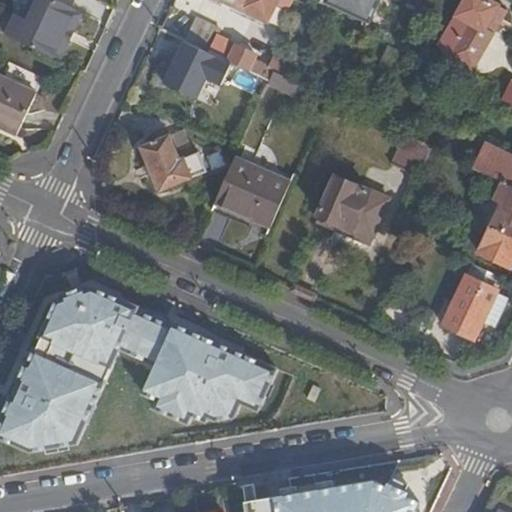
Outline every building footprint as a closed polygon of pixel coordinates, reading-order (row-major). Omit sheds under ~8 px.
[(16,15),(6,36),(54,58),(77,10),(54,0),(38,0),(29,21),(16,15)] [(294,0),(222,0),(268,22),(277,4),(289,10),(294,0)] [(329,0),(370,19),(378,0),(329,0)] [(487,30),(500,6),(489,0),(467,0),(455,21),(460,23),(464,18),(470,22),(450,56),(472,69),(493,34),(487,30)] [(508,11),(500,6),(487,30),(493,34),(508,11)] [(54,58),(61,61),(83,14),(77,10),(54,58)] [(186,40),(210,51),(216,39),(221,29),(197,17),(186,40)] [(268,80),(273,70),(270,68),(255,61),(257,56),(235,45),(233,48),(216,39),(210,51),(234,63),(258,75),(268,80)] [(210,51),(186,40),(165,84),(197,99),(207,77),(224,85),(234,63),(210,51)] [(380,72),(392,78),(404,52),(404,50),(392,45),(380,72)] [(286,76),(292,80),(299,64),(277,53),(270,68),(273,70),(286,76)] [(0,126),(18,135),(38,94),(0,75),(0,126)] [(260,97),(266,85),(268,80),(258,75),(250,93),(260,97)] [(207,173),(199,152),(181,159),(171,134),(141,146),(160,193),(207,173)] [(420,175),(433,148),(414,139),(401,166),(420,175)] [(511,154),(488,144),(476,169),(504,182),(511,186),(511,154)] [(216,201),(272,226),(291,182),(235,157),(216,201)] [(372,240),(390,200),(337,177),(320,216),(372,240)] [(491,226),(511,236),(511,186),(504,182),(497,198),(503,201),(491,226)] [(397,226),(415,235),(426,240),(433,225),(409,214),(404,211),(397,226)] [(320,216),(316,224),(368,247),(372,240),(320,216)] [(511,236),(491,226),(489,232),(479,252),(510,267),(511,262),(511,236)] [(479,252),(489,232),(477,227),(467,247),(479,252)] [(499,292),(499,291),(505,279),(475,264),(469,276),(446,323),(476,338),(485,321),(496,327),(510,298),(499,292)] [(278,369),(92,286),(57,300),(0,422),(0,437),(32,452),(77,445),(118,348),(159,365),(147,393),(158,397),(154,409),(188,423),(233,417),(239,405),(258,414),(278,369)]
